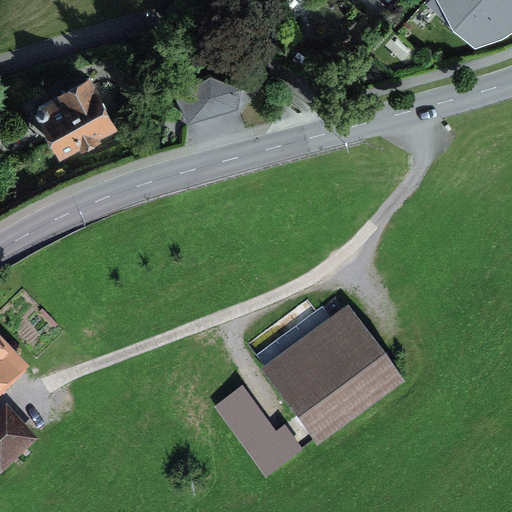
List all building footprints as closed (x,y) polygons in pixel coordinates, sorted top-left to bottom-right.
[(511,0),(426,0),(454,29),(472,44),(503,34),(511,28),(511,0)] [(41,117),(60,155),(80,146),(82,150),(105,139),(102,134),(118,126),(91,71),(56,88),(59,93),(47,98),(53,111),(41,117)] [(210,72),(174,91),(189,120),(238,107),(242,85),(210,72)] [(348,307),(261,372),(317,448),(405,383),(348,307)] [(0,401),(31,370),(0,338),(0,401)] [(276,434),(243,389),(216,409),(266,478),(303,451),(286,427),(276,434)] [(7,407),(0,413),(0,473),(1,475),(38,441),(7,407)]
